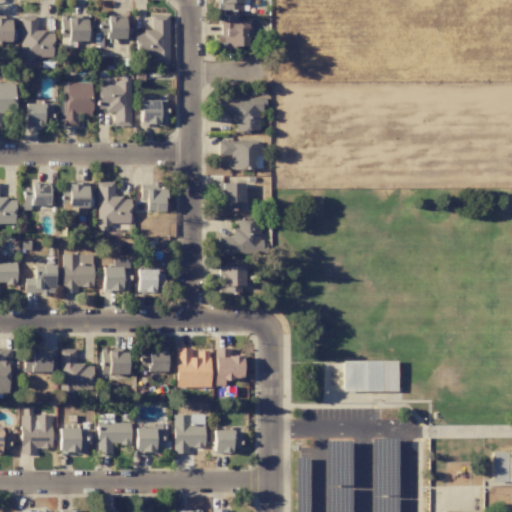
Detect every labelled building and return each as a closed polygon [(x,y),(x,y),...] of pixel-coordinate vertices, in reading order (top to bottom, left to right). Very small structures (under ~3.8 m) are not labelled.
[(243,0),(216,0),(217,11),(244,11),(243,0)] [(167,60),(167,15),(150,15),(150,31),(134,31),(133,59),(167,60)] [(52,58),(52,32),(35,32),(36,16),(19,16),(18,58),(52,58)] [(59,16),(59,41),(86,40),(85,16),(59,16)] [(10,18),(0,17),(0,42),(9,43),(10,18)] [(123,38),(124,18),(98,18),(98,38),(123,38)] [(219,23),(220,48),(247,47),(247,22),(219,23)] [(97,85),(97,111),(112,111),(112,126),(129,127),(129,78),(117,78),(117,85),(97,85)] [(13,83),(0,83),(0,126),(1,126),(1,117),(14,117),(13,83)] [(76,126),(76,115),(90,115),(90,83),(63,83),(62,126),(76,126)] [(264,98),(217,97),(217,114),(232,115),(232,130),(257,131),(258,110),(264,110),(264,98)] [(50,103),(40,103),(40,100),(24,100),(24,125),(50,125),(50,103)] [(164,100),(138,100),(139,126),(165,125),(164,100)] [(259,169),(259,140),(217,141),(217,155),(228,155),(228,169),(259,169)] [(48,205),(48,181),(30,181),(30,188),(21,188),(21,210),(30,210),(30,205),(48,205)] [(112,182),(96,182),(95,224),(129,224),(129,198),(112,197),(112,182)] [(164,189),(158,188),(158,184),(139,183),(139,199),(145,199),(144,211),(163,212),(164,189)] [(241,210),(242,183),(218,183),(217,209),(241,210)] [(86,208),(86,184),(57,184),(57,194),(61,194),(61,204),(64,204),(64,215),(75,215),(74,208),(86,208)] [(0,225),(14,226),(14,198),(0,198),(0,225)] [(217,254),(258,253),(258,220),(232,221),(232,237),(217,237),(217,254)] [(91,255),(61,254),(60,293),(76,293),(76,287),(91,287),(91,255)] [(127,259),(111,259),(111,267),(101,267),(101,292),(127,292),(127,259)] [(0,283),(15,283),(15,262),(0,261),(0,283)] [(52,265),(33,266),(33,279),(23,279),(23,295),(53,294),(52,265)] [(242,266),(222,267),(222,293),(243,293),(242,266)] [(135,292),(153,292),(153,287),(161,288),(162,271),(135,270),(135,292)] [(0,393),(10,393),(9,349),(0,348),(0,393)] [(58,349),(58,393),(91,392),(90,365),(74,365),(74,349),(58,349)] [(240,379),(241,355),(229,355),(229,349),(213,349),(212,387),(224,387),(224,379),(240,379)] [(30,355),(23,354),(22,371),(48,372),(49,350),(30,350),(30,355)] [(126,350),(99,350),(99,374),(126,374),(126,350)] [(164,371),(165,352),(140,351),(139,370),(164,371)] [(341,360),(340,391),(395,392),(396,361),(341,360)] [(31,409),(19,408),(19,454),(34,454),(34,448),(49,448),(50,415),(31,415),(31,409)] [(202,448),(203,415),(171,415),(171,453),(186,453),(186,447),(202,448)] [(128,423),(109,423),(109,418),(95,418),(96,454),(110,453),(109,444),(129,444),(128,423)] [(160,425),(133,426),(134,453),(161,452),(160,425)] [(57,429),(58,454),(84,453),(83,428),(57,429)] [(231,453),(231,448),(239,448),(238,430),(212,431),(213,454),(231,453)] [(0,432),(0,448),(8,449),(8,432),(0,432)] [(490,481),(511,481),(511,451),(491,451),(490,481)]
